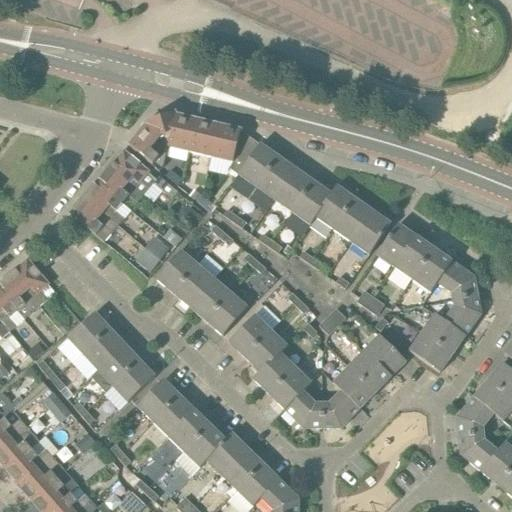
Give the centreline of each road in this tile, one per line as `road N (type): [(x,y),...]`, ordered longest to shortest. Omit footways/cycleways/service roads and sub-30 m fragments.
road 1 (tertiary): [(511,189),(115,66)]
road 2 (residential): [(323,482),(159,327),(132,322),(33,224)]
road 3 (residential): [(323,482),(398,403),(434,403)]
road 4 (residential): [(434,403),(506,301)]
